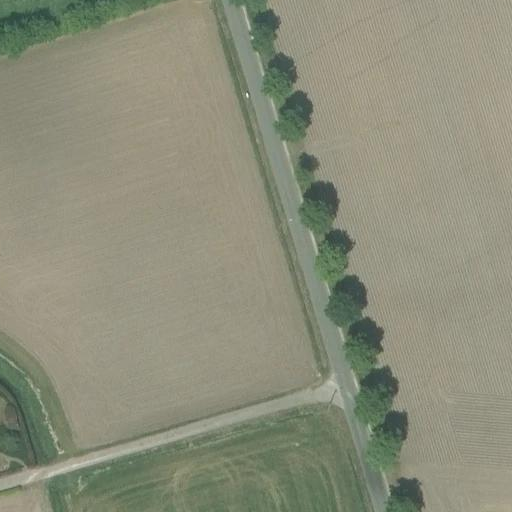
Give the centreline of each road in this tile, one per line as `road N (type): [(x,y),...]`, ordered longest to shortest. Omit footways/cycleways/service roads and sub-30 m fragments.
road 1 (unclassified): [(228,0),(344,387)]
road 2 (unclassified): [(344,387),(0,487)]
road 3 (unclassified): [(344,387),(381,511)]
